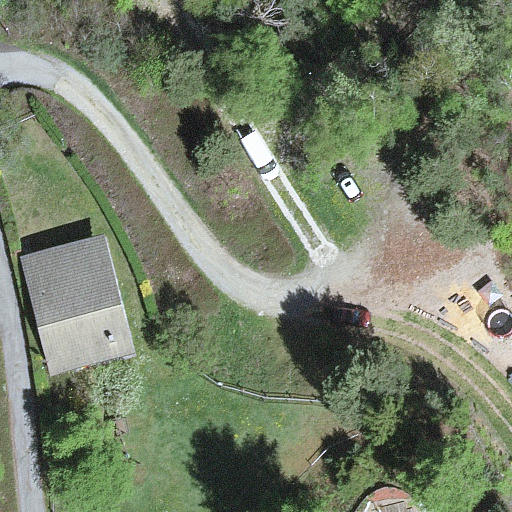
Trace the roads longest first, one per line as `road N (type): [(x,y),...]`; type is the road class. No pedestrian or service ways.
road 1 (residential): [(0,61),(93,97),(210,255),(245,288),(346,307)]
road 2 (residential): [(38,511),(0,281)]
